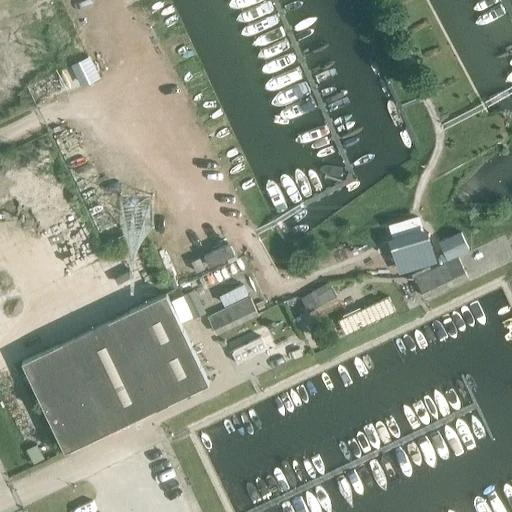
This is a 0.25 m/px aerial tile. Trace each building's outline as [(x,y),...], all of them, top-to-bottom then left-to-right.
[(0,0),(0,73),(93,26),(80,0),(0,0)] [(456,233),(440,241),(449,259),(470,249),(462,231),(461,230),(456,233)] [(425,249),(431,247),(426,231),(394,240),(398,255),(401,255),(404,267),(428,260),(425,249)] [(230,242),(205,255),(211,266),(236,253),(230,242)] [(415,276),(425,296),(468,276),(458,255),(445,262),(415,276)] [(302,297),(309,310),(338,294),(330,280),(302,297)] [(190,308),(184,311),(188,319),(194,316),(194,317),(207,311),(196,288),(183,294),(190,308)] [(23,361),(66,451),(210,382),(167,292),(23,361)] [(208,315),(217,333),(258,313),(250,295),(208,315)] [(338,319),(345,333),(396,309),(389,295),(338,319)] [(232,350),(238,363),(267,349),(261,336),(232,350)]
